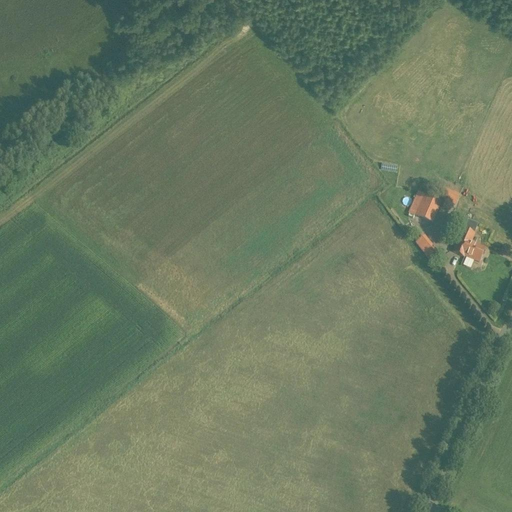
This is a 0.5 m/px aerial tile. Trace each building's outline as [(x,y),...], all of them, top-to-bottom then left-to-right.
[(383,171),(398,170),(398,163),(383,163),(383,171)] [(443,189),(439,199),(439,200),(455,207),(460,196),(443,189)] [(432,225),(442,203),(417,192),(408,214),(432,225)] [(475,236),(474,235),(477,226),(468,222),(464,231),(463,230),(452,253),(463,258),(464,257),(478,264),(484,250),(471,244),(475,236)] [(437,257),(432,250),(426,255),(430,261),(437,257)]
